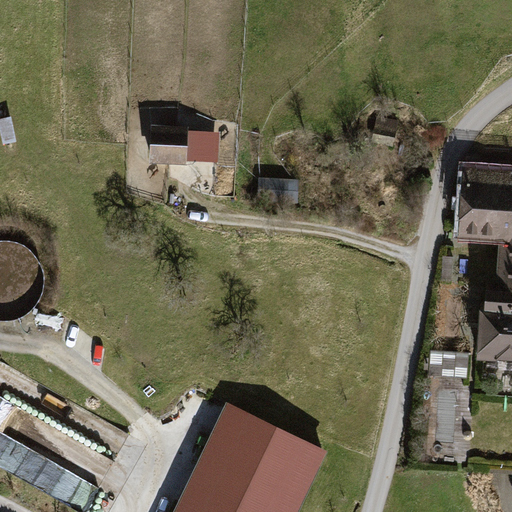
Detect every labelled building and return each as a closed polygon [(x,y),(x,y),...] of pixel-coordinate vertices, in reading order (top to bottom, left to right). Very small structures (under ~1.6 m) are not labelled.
[(145,122),(145,159),(183,159),(183,123),(145,122)] [(396,128),(376,125),(373,142),(393,145),(396,128)] [(477,283),(473,348),(511,350),(511,172),(463,169),(459,227),(499,230),(495,284),(477,283)] [(262,199),(300,201),(301,178),(263,177),(262,199)] [(457,257),(443,256),(442,276),(455,277),(457,257)] [(461,400),(423,400),(422,459),(460,460),(461,400)] [(233,410),(183,511),(295,511),(323,454),(233,410)]
